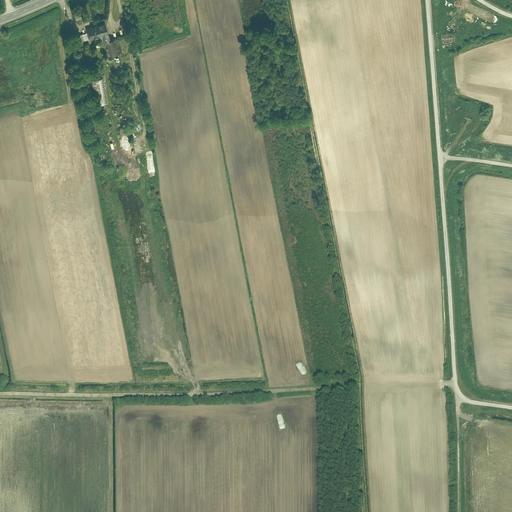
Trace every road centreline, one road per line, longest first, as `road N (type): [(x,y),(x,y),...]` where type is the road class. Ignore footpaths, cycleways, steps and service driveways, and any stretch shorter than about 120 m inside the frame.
road 1 (track): [(454,394),(425,0)]
road 2 (unclassified): [(356,383),(191,395),(0,394)]
